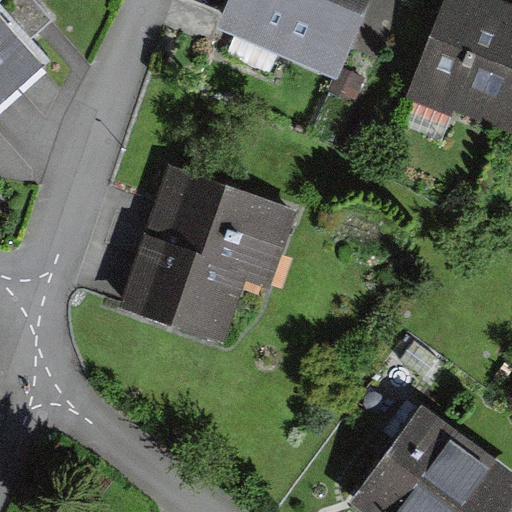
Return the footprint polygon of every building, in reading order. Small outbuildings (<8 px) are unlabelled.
[(227,0),(220,17),(317,56),(339,0),(227,0)] [(454,0),(417,93),(511,131),(511,22),(455,0),(454,0)] [(0,89),(41,53),(0,8),(0,89)] [(179,152),(129,299),(232,334),(282,186),(179,152)] [(365,485),(401,511),(497,511),(511,493),(511,474),(423,408),(365,485)]
